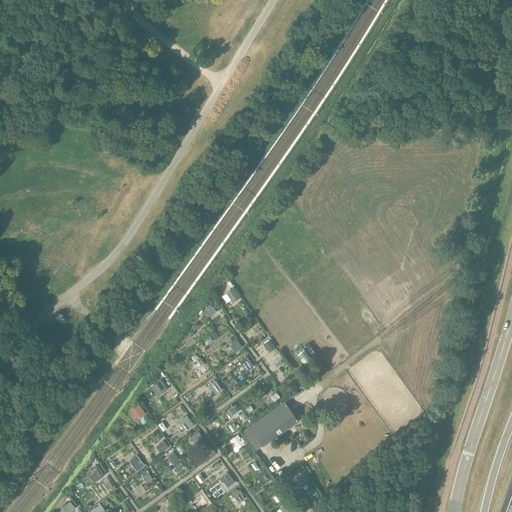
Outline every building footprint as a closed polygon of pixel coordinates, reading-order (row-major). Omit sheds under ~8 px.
[(225,293),(231,302),(239,297),(233,288),(225,293)] [(212,306),(202,313),(206,319),(209,316),(210,317),(217,312),(212,306)] [(234,352),(242,347),(237,340),(236,340),(235,339),(230,342),(231,344),(229,345),(234,352)] [(275,348),(269,340),(268,339),(263,342),(264,343),(263,343),(263,344),(269,353),(275,348)] [(252,363),(247,357),(241,361),(246,368),(252,363)] [(208,371),(203,364),(197,368),(202,375),(208,371)] [(153,385),(160,394),(166,390),(162,383),(160,380),(153,385)] [(222,390),(215,380),(207,386),(210,389),(211,389),(215,394),(222,390)] [(138,403),(130,409),(137,419),(145,413),(138,403)] [(284,404),(249,428),(243,432),(256,450),(296,422),(284,404)] [(249,414),(253,410),(250,405),(245,409),(249,414)] [(233,417),(240,412),(235,406),(229,411),(233,417)] [(181,423),(183,422),(187,428),(193,424),(187,415),(179,420),(181,423)] [(205,441),(198,431),(189,437),(192,441),(194,440),(198,446),(205,441)] [(240,437),(238,434),(230,440),(232,443),(234,442),(238,448),(244,443),(243,442),(244,441),(241,437),(240,437)] [(163,441),(155,447),(160,453),(168,447),(163,441)] [(166,456),(172,464),(179,460),(173,452),(166,456)] [(136,470),(145,465),(137,453),(129,459),(136,470)] [(90,483),(95,480),(93,477),(98,473),(95,469),(85,476),(90,483)] [(264,470),(256,475),(263,485),(270,480),(264,470)] [(147,473),(141,477),(146,483),(151,479),(147,473)] [(219,479),(222,483),(223,482),(227,487),(235,482),(228,473),(219,479)] [(237,489),(230,494),(233,498),(234,497),(239,502),(244,498),(242,496),(244,495),(240,490),(239,491),(237,489)] [(204,494),(197,499),(201,506),(209,501),(204,494)] [(70,501),(61,508),(60,508),(62,511),(70,511),(75,508),(70,501)] [(294,511),(295,511),(288,502),(279,508),(282,511),(294,511)] [(91,509),(92,511),(104,511),(105,511),(99,503),(91,509)]
